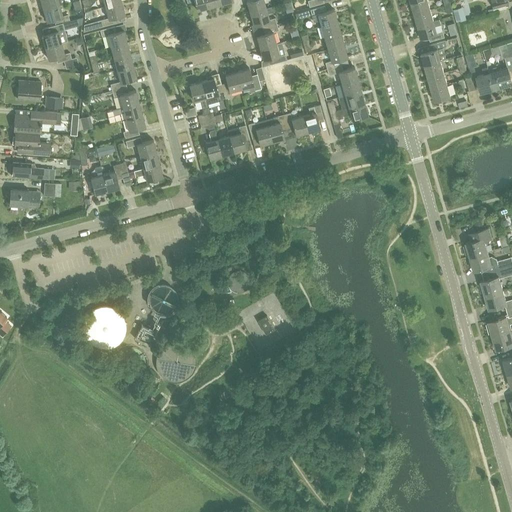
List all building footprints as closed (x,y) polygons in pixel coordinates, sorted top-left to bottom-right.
[(40,0),(43,9),(60,4),(65,2),(64,0),(40,0)] [(197,10),(209,6),(207,0),(186,0),(187,3),(195,1),(197,10)] [(266,7),(264,0),(248,0),(247,0),(250,12),(266,8),(273,6),(266,7)] [(415,13),(431,9),(428,0),(417,0),(412,2),(415,13)] [(443,0),(447,13),(453,11),(449,0),(443,0)] [(121,2),(105,6),(108,18),(98,20),(100,27),(114,23),(112,17),(124,14),(121,2)] [(55,25),(70,21),(68,15),(63,16),(60,4),(43,9),(46,21),(53,19),(55,25)] [(320,25),(336,21),(333,9),(325,11),(324,5),(310,9),(313,22),(319,20),(320,25)] [(263,27),(284,22),(282,17),(276,19),(275,17),(270,19),(268,13),(274,11),(273,6),(266,8),(250,12),(253,24),(261,22),(263,27)] [(462,23),(471,20),(467,7),(458,10),(462,23)] [(434,21),(434,20),(431,9),(415,13),(418,25),(434,21)] [(434,21),(418,25),(422,37),(429,35),(431,41),(445,37),(443,30),(437,32),(435,26),(441,24),(440,19),(434,20),(434,21)] [(71,27),(70,21),(55,25),(56,31),(44,34),(42,35),(45,47),(62,43),(61,42),(67,41),(64,29),(71,27)] [(324,37),(340,32),(336,21),(320,25),(324,37)] [(260,47),(276,43),(273,31),(279,30),(278,28),(282,26),(281,23),(284,22),(263,27),(264,33),(257,35),(260,47)] [(111,46),(127,42),(123,29),(116,31),(114,26),(100,30),(102,36),(108,35),(111,46)] [(327,49),(343,44),(340,32),(324,37),(327,49)] [(425,65),(442,60),(438,48),(448,45),(446,39),(432,44),(433,49),(421,53),(425,65)] [(282,41),(276,43),(260,47),(263,59),(271,57),(273,63),(287,59),(285,53),(282,41)] [(305,51),(311,49),(309,41),(303,43),(305,51)] [(114,58),(130,54),(127,42),(111,46),(114,58)] [(70,53),(65,54),(62,43),(45,47),(48,59),(56,57),(57,63),(71,59),(70,53)] [(502,58),(511,56),(507,43),(499,46),(502,58)] [(327,68),(341,64),(339,58),(347,56),(343,44),(327,49),(330,60),(325,62),(327,68)] [(91,64),(97,63),(95,55),(94,51),(88,53),(89,56),(91,64)] [(319,51),(313,53),(315,61),(322,60),(319,51)] [(469,65),(469,67),(477,65),(473,52),(465,55),(468,63),(469,65)] [(117,69),(133,65),(130,54),(114,58),(117,69)] [(220,54),(203,59),(205,65),(222,60),(220,54)] [(468,63),(465,64),(462,56),(457,58),(459,68),(469,65),(468,63)] [(428,76),(445,72),(442,60),(425,65),(428,76)] [(341,83),(358,79),(354,66),(343,70),(341,64),(327,68),(329,75),(338,72),(341,83)] [(112,90),(126,86),(124,80),(136,77),(133,65),(117,69),(120,81),(110,84),(112,90)] [(237,70),(242,87),(248,85),(250,91),(255,89),(261,88),(259,81),(257,73),(251,75),(249,67),(237,70)] [(492,81),(490,72),(488,67),(482,69),(483,74),(476,76),(481,92),(500,86),(498,79),(492,81)] [(498,79),(500,86),(511,82),(511,79),(508,67),(490,72),(492,81),(498,79)] [(230,90),(242,87),(237,70),(225,74),(227,81),(222,83),(225,97),(232,96),(230,90)] [(431,88),(448,83),(445,72),(428,76),(431,88)] [(469,91),(475,89),(471,75),(465,76),(469,91)] [(222,83),(216,84),(214,77),(201,80),(206,97),(208,104),(219,101),(219,99),(225,97),(222,83)] [(40,100),(41,81),(19,79),(17,99),(40,100)] [(336,89),(339,97),(361,90),(358,79),(341,83),(342,83),(339,84),(336,89)] [(208,104),(206,97),(201,80),(189,83),(194,100),(199,99),(202,109),(209,107),(208,104)] [(435,100),(452,95),(448,83),(431,88),(435,100)] [(122,106),(139,102),(135,89),(128,92),(126,86),(112,90),(113,92),(114,96),(119,95),(122,106)] [(325,96),(331,95),(329,87),(323,89),(325,96)] [(365,102),(361,90),(339,97),(342,109),(365,102)] [(46,96),(45,106),(56,107),(57,96),(46,96)] [(465,109),(473,107),(471,100),(462,103),(465,109)] [(330,112),(336,110),(333,101),(327,102),(330,112)] [(125,118),(142,113),(139,102),(122,106),(122,107),(113,109),(114,115),(124,112),(125,118)] [(333,124),(339,122),(338,119),(343,117),(342,115),(350,113),(352,119),(368,114),(365,102),(342,109),(336,110),(330,112),(333,124)] [(303,114),(308,131),(319,128),(317,120),(324,119),(320,104),(313,106),(315,111),(303,114)] [(15,130),(40,132),(41,123),(60,124),(61,112),(58,112),(55,112),(31,110),(31,116),(22,115),(21,118),(16,117),(15,130)] [(214,117),(213,115),(212,111),(198,115),(199,121),(214,117)] [(308,131),(303,114),(292,118),(290,112),(284,113),(288,128),(294,126),(296,134),(308,131)] [(142,113),(125,118),(129,130),(123,131),(125,137),(139,133),(138,128),(145,126),(142,113)] [(213,115),(214,117),(215,121),(222,119),(221,113),(213,115)] [(282,130),(288,128),(284,113),(266,118),(272,141),(284,137),(282,130)] [(215,123),(215,121),(214,117),(199,121),(201,127),(215,123)] [(260,144),(272,141),(266,118),(248,123),(252,138),(258,136),(260,144)] [(229,134),(233,151),(246,148),(243,140),(249,138),(245,124),(239,126),(228,129),(229,134)] [(349,126),(351,134),(357,132),(355,125),(349,126)] [(222,155),(217,138),(215,128),(210,130),(209,132),(210,139),(205,141),(210,158),(222,155)] [(39,145),(40,132),(15,130),(14,144),(19,144),(20,146),(29,147),(28,153),(48,155),(49,146),(39,145)] [(222,155),(233,151),(229,134),(217,138),(222,155)] [(140,156),(156,151),(153,139),(142,142),(140,136),(126,140),(128,147),(137,144),(140,156)] [(100,155),(112,152),(110,144),(98,147),(100,155)] [(143,168),(160,163),(156,151),(140,156),(143,167),(143,168)] [(121,170),(128,169),(125,161),(119,162),(121,170)] [(30,163),(13,162),(13,164),(11,164),(10,172),(12,173),(12,176),(42,178),(42,177),(48,177),(48,170),(43,169),(43,168),(36,167),(36,166),(35,165),(35,164),(34,164),(34,163),(33,163),(32,163),(30,163)] [(123,178),(121,170),(119,162),(113,164),(114,170),(103,173),(107,190),(119,187),(117,179),(123,178)] [(143,168),(143,167),(133,170),(135,177),(145,174),(146,180),(163,175),(160,163),(143,168)] [(123,178),(125,185),(131,183),(128,169),(121,170),(123,178)] [(95,193),(107,190),(103,173),(91,176),(95,193)] [(68,190),(81,189),(81,180),(68,181),(68,190)] [(54,196),(55,183),(44,182),(44,195),(54,196)] [(148,182),(139,185),(141,191),(149,188),(148,182)] [(39,206),(39,204),(40,191),(29,190),(11,189),(10,203),(30,205),(39,206)] [(466,242),(470,256),(488,251),(486,245),(488,245),(490,241),(489,239),(493,238),(489,227),(468,233),(470,241),(466,242)] [(495,270),(511,265),(511,256),(506,259),(498,261),(497,258),(492,256),(489,256),(488,251),(470,256),(474,270),(494,265),(495,270)] [(485,294),(503,289),(500,278),(511,274),(511,265),(495,270),(497,277),(481,281),(485,294)] [(213,302),(215,302),(243,292),(248,289),(250,284),(250,281),(249,278),(248,275),(246,273),(244,272),(241,271),(238,271),(235,272),(233,273),(231,274),(230,276),(228,279),(219,282),(217,280),(214,280),(211,280),(209,281),(206,283),(204,285),(203,288),(202,291),(202,293),(203,295),(204,297),(206,299),(208,301),(210,301),(213,302)] [(506,309),(511,307),(511,299),(507,301),(503,289),(485,294),(489,309),(505,304),(506,309)] [(105,346),(108,346),(112,345),(115,343),(118,341),(120,339),(122,336),(124,333),(125,330),(125,326),(125,323),(124,319),(122,316),(120,313),(118,311),(115,309),(112,307),(108,306),(105,306),(101,306),(99,307),(98,307),(95,309),(92,311),(90,313),(88,316),(86,319),(85,323),(85,326),(85,330),(86,333),(88,336),(90,339),(92,341),(95,343),(98,345),(101,346),(105,346)] [(511,307),(506,309),(508,316),(488,321),(492,335),(510,330),(511,329),(510,324),(511,323),(511,307)] [(7,317),(0,310),(0,334),(2,336),(12,325),(5,319),(7,317)] [(265,334),(275,328),(267,314),(257,320),(265,334)] [(134,338),(148,345),(155,331),(141,324),(134,338)] [(511,344),(511,335),(511,336),(510,330),(492,335),(496,349),(511,344)] [(176,381),(179,381),(182,380),(186,379),(188,377),(191,374),(193,371),(194,368),(195,365),(196,361),(195,358),(194,355),(193,352),(191,349),(188,346),(186,344),(182,343),(179,342),(176,342),(172,342),(169,343),(166,344),(163,346),(161,348),(160,349),(158,352),(157,355),(156,358),(156,361),(156,365),(157,368),(158,371),(160,374),(163,377),(166,379),(169,380),(170,380),(172,381),(176,381)] [(511,356),(503,359),(507,373),(511,371),(511,356)] [(163,396),(156,405),(160,408),(167,400),(163,396)]
